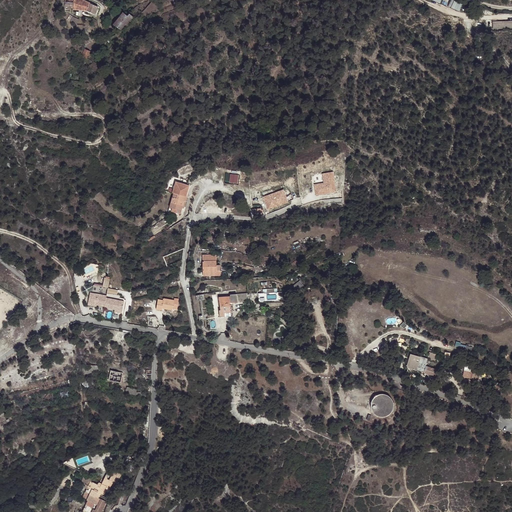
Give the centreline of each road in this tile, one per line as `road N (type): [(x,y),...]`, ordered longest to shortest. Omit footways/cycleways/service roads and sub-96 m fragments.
road 1 (residential): [(161,333),(371,367),(511,421)]
road 2 (track): [(0,95),(7,88),(19,125),(85,143),(102,138),(103,121),(67,114),(56,101)]
road 3 (residential): [(125,511),(151,444),(161,333)]
road 4 (track): [(79,318),(67,269),(35,242),(0,230)]
